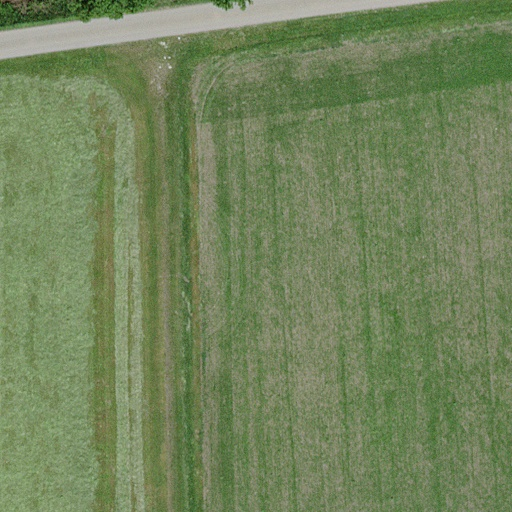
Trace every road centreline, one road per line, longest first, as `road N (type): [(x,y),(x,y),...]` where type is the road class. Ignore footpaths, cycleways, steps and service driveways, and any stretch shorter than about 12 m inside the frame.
road 1 (track): [(175,511),(160,28)]
road 2 (track): [(365,0),(0,49)]
